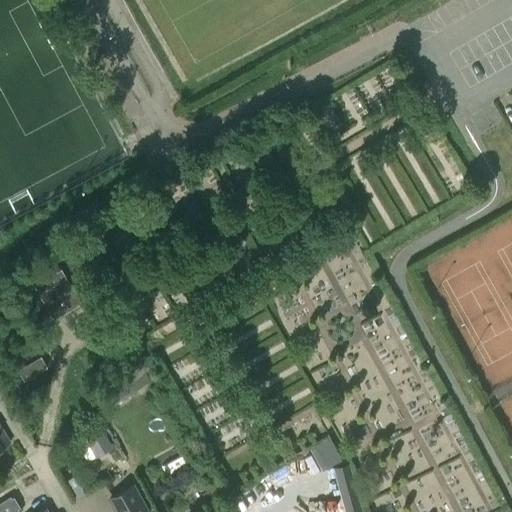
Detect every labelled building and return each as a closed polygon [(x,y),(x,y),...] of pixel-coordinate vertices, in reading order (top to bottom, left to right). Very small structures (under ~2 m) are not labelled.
[(141,285),(129,266),(112,277),(123,295),(141,285)] [(53,318),(81,302),(61,268),(33,284),(53,318)] [(47,367),(41,356),(17,370),(24,381),(47,367)] [(140,376),(95,406),(100,414),(151,379),(142,367),(137,371),(140,376)] [(0,449),(10,443),(0,426),(0,449)] [(97,458),(113,448),(102,431),(87,441),(97,458)] [(341,459),(329,438),(310,449),(320,466),(321,468),(322,470),(341,459)] [(85,443),(77,447),(85,462),(92,459),(85,443)] [(213,481),(206,485),(211,494),(219,489),(213,481)] [(340,489),(346,511),(362,511),(355,485),(340,489)] [(146,511),(132,486),(110,498),(117,511),(146,511)] [(0,503),(0,511),(18,511),(17,510),(19,509),(13,498),(10,499),(9,498),(0,503)]
